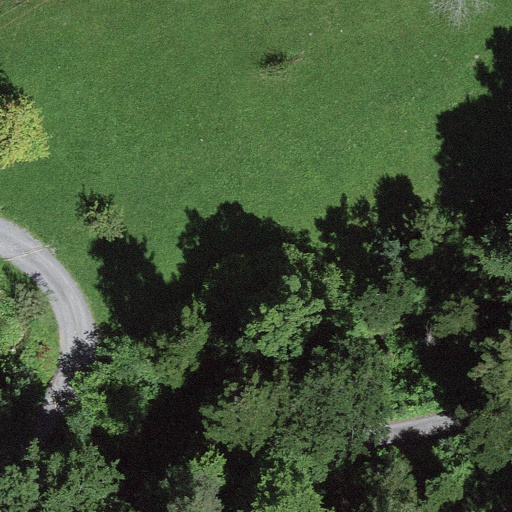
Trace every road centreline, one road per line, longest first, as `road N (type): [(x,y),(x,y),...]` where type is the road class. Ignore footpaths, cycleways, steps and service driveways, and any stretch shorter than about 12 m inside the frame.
road 1 (track): [(75,511),(236,453),(367,440),(511,406)]
road 2 (track): [(0,244),(65,299),(74,380),(17,456),(8,503),(31,511)]
